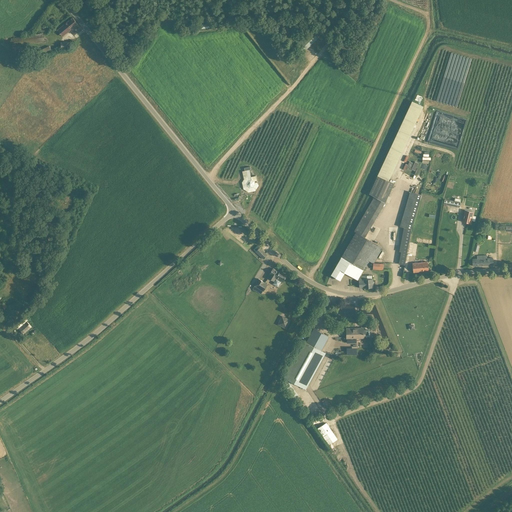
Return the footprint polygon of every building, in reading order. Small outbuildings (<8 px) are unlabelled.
[(70,30),(78,24),(73,18),(58,30),(62,36),(70,30)] [(296,44),(299,48),(303,52),(318,37),(318,38),(320,36),(316,32),(315,34),(313,32),(311,30),(296,44)] [(44,32),(11,38),(12,47),(45,41),(44,32)] [(258,42),(259,44),(269,38),(267,36),(258,42)] [(291,67),(284,74),(285,75),(293,69),(291,67)] [(291,82),(299,75),(297,72),(289,79),(291,82)] [(411,134),(424,105),(413,100),(405,118),(411,121),(407,132),(411,134)] [(251,180),(249,170),(246,171),(248,180),(246,183),(247,187),(249,188),(253,187),(254,185),(254,183),(257,183),(257,180),(253,181),(254,181),(251,180)] [(259,186),(257,183),(254,183),(254,185),(253,187),(249,188),(247,187),(246,183),(248,180),(246,171),(245,171),(242,171),(244,179),(242,182),(243,189),(249,193),(255,191),(259,186)] [(393,183),(389,181),(377,176),(369,193),(370,194),(374,196),(385,202),(393,183)] [(453,206),(446,204),(443,216),(451,218),(453,206)] [(462,222),(471,224),(474,212),(465,210),(462,222)] [(382,247),(356,232),(332,273),(341,279),(345,272),(358,279),(360,276),(368,261),(373,263),(382,247)] [(472,266),(493,265),(493,258),(487,258),(487,256),(477,256),(477,259),(472,259),(472,266)] [(413,263),(413,272),(429,270),(428,262),(413,263)] [(282,281),(283,282),(287,275),(280,271),(279,272),(273,268),(270,274),(268,277),(274,281),(272,284),(278,287),(281,282),(282,281)] [(360,276),(358,279),(359,279),(360,288),(364,288),(373,287),(373,279),(367,279),(367,275),(360,276)] [(264,291),(268,284),(265,282),(259,279),(255,286),(252,289),(261,294),(263,291),(264,291)] [(282,315),(277,324),(287,329),(291,320),(282,315)] [(23,334),(32,326),(27,321),(19,328),(23,334)] [(370,335),(370,331),(369,331),(369,330),(364,330),(364,328),(358,328),(358,329),(355,329),(355,328),(346,328),(347,338),(364,338),(364,336),(369,336),(369,335),(370,335)] [(329,337),(314,329),(306,342),(302,340),(282,376),(297,384),(306,389),(326,353),(321,350),(329,337)] [(327,422),(319,427),(329,444),(337,439),(327,422)]
